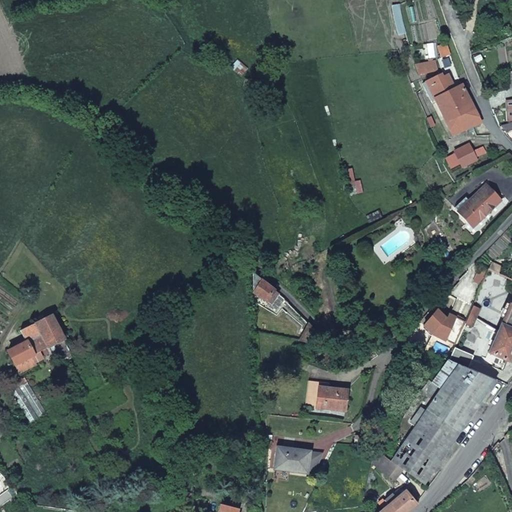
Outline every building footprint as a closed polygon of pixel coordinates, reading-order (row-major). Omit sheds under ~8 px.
[(421,77),(439,71),(437,63),(419,67),(421,77)] [(456,89),(450,79),(444,81),(442,77),(423,86),(432,103),(436,101),(453,137),(481,123),(462,86),(456,89)] [(511,122),(500,128),(505,133),(511,129),(511,122)] [(456,153),(464,168),(478,160),(470,146),(456,153)] [(470,226),(498,200),(485,186),(456,212),(470,226)] [(490,268),(499,272),(502,267),(492,262),(490,268)] [(276,291),(266,283),(265,282),(257,276),(254,274),(253,277),(253,294),(278,306),(285,299),(276,291)] [(511,347),(511,303),(509,302),(487,351),(506,360),(511,347)] [(471,305),(463,322),(470,325),(479,308),(471,305)] [(50,314),(19,331),(23,338),(25,341),(17,345),(7,350),(13,361),(18,372),(34,364),(33,362),(41,358),(39,352),(63,339),(50,314)] [(455,363),(389,460),(401,469),(423,484),(494,379),(455,363)] [(47,411),(25,376),(8,387),(30,422),(42,414),(47,411)] [(317,384),(314,405),(343,408),(346,388),(317,384)] [(309,452),(286,448),(285,453),(275,451),(272,467),(305,473),(309,452)] [(394,480),(401,469),(389,460),(374,450),(371,465),(394,480)] [(371,485),(378,494),(385,489),(375,478),(369,484),(371,485)] [(376,511),(392,511),(386,504),(382,499),(371,485),(368,491),(370,492),(382,508),(376,511)] [(414,503),(399,485),(390,493),(394,497),(386,504),(392,511),(403,511),(405,510),(414,503)] [(248,507),(246,511),(256,511),(257,506),(258,494),(251,493),(248,507)] [(386,504),(394,497),(390,493),(382,499),(386,504)] [(196,500),(192,511),(204,511),(207,503),(196,500)]
